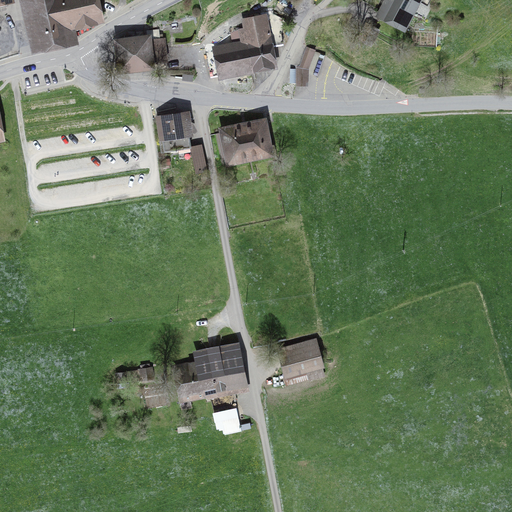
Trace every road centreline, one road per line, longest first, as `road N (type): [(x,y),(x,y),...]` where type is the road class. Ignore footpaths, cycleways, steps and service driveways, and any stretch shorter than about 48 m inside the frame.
road 1 (tertiary): [(77,51),(94,76),(161,94),(268,104),(511,101)]
road 2 (track): [(275,511),(198,98)]
